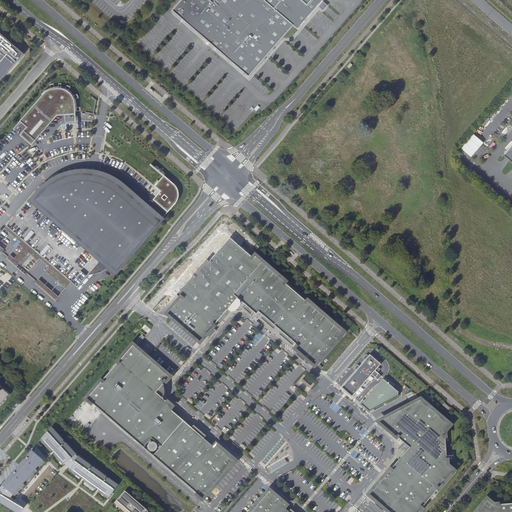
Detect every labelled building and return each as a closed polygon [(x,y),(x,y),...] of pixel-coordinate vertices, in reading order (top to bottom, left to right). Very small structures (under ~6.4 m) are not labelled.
[(181,0),(172,11),(249,77),(294,25),(298,29),(323,0),(181,0)] [(0,81),(24,54),(0,33),(0,81)] [(57,116),(76,114),(75,103),(73,96),(70,92),(65,89),(58,89),(51,90),(45,93),(14,130),(15,131),(22,123),(27,127),(20,135),(32,146),(57,116)] [(123,265),(161,221),(147,209),(150,223),(134,209),(122,200),(122,198),(122,196),(120,195),(117,197),(109,191),(93,184),(95,170),(84,169),(74,170),(64,172),(54,176),(45,183),(6,226),(78,288),(108,253),(123,265)] [(176,186),(165,176),(155,186),(161,192),(154,200),(168,213),(177,203),(179,199),(179,195),(178,190),(176,186)] [(230,238),(222,247),(231,255),(239,246),(230,238)] [(315,365),(344,332),(308,301),(307,302),(284,282),(285,281),(256,256),(254,258),(239,246),(231,255),(222,247),(210,261),(207,259),(176,295),(181,299),(168,313),(200,341),(217,322),(219,324),(231,311),(228,309),(238,298),(257,314),(259,312),(263,315),(261,318),(274,329),(276,326),(282,332),(280,334),(292,345),(295,343),(298,346),(296,348),(315,365)] [(7,258),(24,275),(26,272),(19,265),(29,255),(22,249),(18,254),(14,251),(7,258)] [(54,302),(58,298),(38,279),(35,283),(54,302)] [(358,335),(357,336),(362,341),(367,345),(369,344),(364,339),(358,335)] [(133,345),(87,398),(203,498),(235,460),(217,444),(214,447),(204,438),(206,436),(194,425),(192,427),(170,408),(172,406),(164,399),(165,398),(166,398),(166,385),(165,385),(163,384),(170,376),(133,345)] [(369,358),(345,386),(356,395),(380,367),(369,358)] [(304,377),(301,380),(309,387),(312,384),(304,377)] [(383,379),(363,403),(370,410),(398,395),(398,391),(383,379)] [(0,407),(12,394),(5,388),(4,390),(2,388),(3,386),(0,383),(0,407)] [(369,494),(390,511),(418,511),(454,470),(448,465),(445,430),(450,424),(421,399),(379,421),(410,447),(369,494)] [(336,411),(338,406),(332,403),(329,408),(336,411)] [(110,498),(119,486),(78,456),(50,424),(40,437),(68,468),(110,498)] [(48,460),(35,448),(19,465),(0,487),(0,501),(15,511),(19,511),(24,508),(13,500),(48,460)] [(150,511),(148,508),(125,488),(116,499),(131,511),(150,511)] [(270,490),(250,511),(294,511),(291,509),(289,511),(284,507),(286,504),(270,490)] [(511,511),(511,503),(494,505),(487,499),(476,511),(511,511)]
